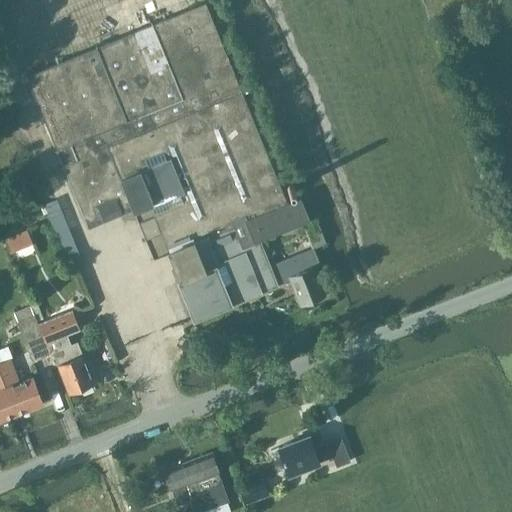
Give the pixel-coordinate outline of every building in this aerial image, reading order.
[(300,306),(325,296),(315,268),(320,265),(314,247),(271,265),(261,240),(310,219),(300,197),(288,202),(205,3),(27,76),(89,227),(134,211),(154,258),(168,252),(180,281),(179,281),(195,318),(261,291),(278,285),(277,283),(289,278),(300,306)] [(54,200),(44,204),(71,271),(82,266),(54,200)] [(14,248),(39,239),(32,217),(7,226),(14,248)] [(37,321),(43,318),(37,303),(31,306),(37,321)] [(15,312),(18,321),(17,322),(33,361),(50,353),(52,352),(57,366),(69,395),(95,384),(83,355),(82,355),(77,342),(71,345),(68,337),(81,331),(73,312),(39,325),(37,321),(31,306),(15,312)] [(0,361),(0,371),(16,413),(43,403),(32,376),(19,381),(10,358),(0,361)] [(0,419),(16,413),(0,371),(0,419)] [(309,435),(278,447),(289,474),(319,462),(319,461),(333,456),(337,466),(350,461),(341,438),(314,449),(309,435)] [(223,482),(212,452),(164,469),(171,489),(172,488),(177,504),(191,499),(195,511),(198,511),(228,501),(222,483),(223,482)] [(263,478),(239,487),(246,504),(258,499),(255,490),(266,486),(263,478)]
